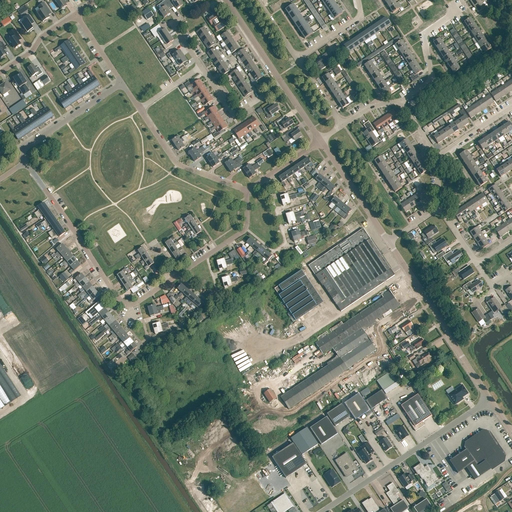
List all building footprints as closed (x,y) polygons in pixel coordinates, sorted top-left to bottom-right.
[(67,6),(65,5),(68,3),(65,0),(59,0),(56,2),(61,10),(62,9),(63,10),(65,9),(65,8),(67,6)] [(161,1),(162,3),(160,4),(163,8),(159,10),(164,18),(170,14),(166,7),(169,5),(166,0),(165,0),(158,0),(157,1),(159,3),(161,1)] [(166,0),(169,5),(173,3),(177,9),(183,5),(179,0),(175,0),(174,1),(173,0),(166,0)] [(327,10),(335,4),(332,0),(331,0),(324,5),(327,10)] [(389,0),(386,3),(389,8),(395,4),(393,1),(394,0),(389,0)] [(481,2),(474,7),(478,13),(485,8),(488,6),(486,4),(484,0),(481,2)] [(398,2),(395,4),(389,8),(392,13),(399,9),(397,6),(399,4),(398,2)] [(49,18),(48,16),(51,14),(48,10),(44,3),(38,7),(40,11),(37,13),(43,22),(45,22),(46,21),(46,20),(49,18)] [(288,15),(297,9),(293,4),(285,10),(288,15)] [(330,14),(339,9),(335,4),(327,10),(330,14)] [(28,10),(25,7),(18,11),(21,15),(28,10)] [(147,20),(154,16),(148,8),(142,12),(147,20)] [(221,19),(218,16),(221,14),(217,9),(211,13),(213,15),(207,19),(212,26),(213,25),(217,31),(226,25),(222,18),(221,19)] [(292,19),(300,14),(297,9),(288,15),(292,19)] [(339,9),(330,14),(334,19),(342,14),(339,9)] [(295,24),(303,19),(300,14),(292,19),(295,24)] [(33,30),(31,25),(34,24),(34,23),(28,15),(23,19),(25,22),(21,24),(27,32),(29,31),(30,32),(33,30)] [(12,23),(8,18),(1,23),(4,28),(12,23)] [(381,21),(385,28),(390,24),(386,18),(381,21)] [(467,27),(474,23),(470,18),(464,22),(466,25),(463,27),(465,29),(467,27)] [(298,29),(306,24),(303,19),(295,24),(298,29)] [(380,31),(385,28),(381,21),(375,25),(380,31)] [(471,32),(477,28),(474,23),(467,27),(471,32)] [(301,34),(309,28),(306,24),(298,29),(301,34)] [(160,36),(163,39),(169,35),(165,29),(163,31),(159,25),(150,31),(155,38),(157,37),(158,38),(160,36)] [(374,35),(380,31),(375,25),(370,28),(374,35)] [(208,33),(210,32),(208,29),(206,31),(204,27),(196,32),(200,38),(208,33)] [(309,28),(301,34),(305,39),(313,33),(309,28)] [(369,38),(374,35),(370,28),(365,32),(369,38)] [(474,37),(480,33),(477,28),(471,32),(474,37)] [(21,45),(18,41),(21,40),(20,38),(14,30),(9,33),(13,38),(9,40),(15,49),(21,45)] [(224,42),(231,37),(227,32),(220,37),(222,40),(220,41),(222,44),(224,42)] [(364,42),(369,38),(365,32),(360,35),(364,42)] [(210,36),(208,33),(200,38),(204,44),(213,37),(211,35),(210,36)] [(477,43),(484,38),(480,33),(474,37),(477,43)] [(169,35),(163,39),(165,43),(162,45),(166,50),(172,45),(171,43),(173,41),(169,35)] [(359,45),(364,42),(360,35),(355,39),(359,45)] [(213,37),(204,44),(208,49),(215,44),(213,41),(215,40),(213,37)] [(226,49),(235,43),(231,37),(224,42),(226,45),(224,47),(226,49)] [(433,43),(436,48),(443,44),(441,41),(443,40),(441,37),(433,43)] [(481,48),(487,43),(484,38),(477,43),(481,48)] [(354,49),(359,45),(355,39),(349,42),(354,49)] [(398,50),(405,46),(401,40),(395,45),(398,50)] [(64,53),(73,46),(69,41),(60,47),(55,50),(56,52),(61,49),(64,53)] [(348,52),(354,49),(349,42),(344,46),(348,52)] [(235,43),(226,49),(227,52),(229,50),(231,54),(239,49),(235,43)] [(491,48),(487,43),(481,48),(483,51),(481,52),(482,54),(491,48)] [(440,53),(446,49),(443,44),(436,48),(440,53)] [(62,62),(77,52),(73,46),(64,53),(67,56),(61,60),(62,62)] [(402,55),(408,51),(405,46),(398,50),(402,55)] [(211,59),(220,53),(218,51),(217,52),(214,48),(207,53),(211,59)] [(448,48),(446,49),(440,53),(443,58),(450,54),(448,51),(449,50),(448,48)] [(240,60),(248,55),(244,49),(236,54),(238,57),(237,58),(238,61),(240,60)] [(176,61),(183,56),(180,51),(176,53),(174,50),(167,55),(170,60),(174,57),(176,61)] [(405,60),(412,56),(408,51),(402,55),(405,60)] [(77,52),(62,62),(64,64),(69,60),(72,64),(81,58),(77,52)] [(215,65),(222,60),(220,57),(222,55),(220,53),(211,59),(215,65)] [(328,57),(326,53),(322,56),(323,58),(315,63),(320,71),(328,65),(327,64),(331,61),(331,62),(334,59),(331,55),(328,57)] [(447,63),(453,59),(450,54),(443,58),(447,63)] [(242,66),(251,60),(248,55),(240,60),(242,63),(240,64),(242,66)] [(183,56),(176,61),(178,64),(175,67),(178,72),(186,67),(184,64),(187,61),(183,56)] [(409,65),(415,61),(412,56),(405,60),(409,65)] [(81,58),(72,64),(74,68),(69,72),(70,74),(76,70),(85,64),(81,58)] [(453,59),(447,63),(450,68),(456,64),(454,61),(456,60),(455,58),(453,59)] [(364,65),(367,71),(374,66),(372,63),(374,61),(373,59),(364,65)] [(218,70),(227,64),(226,62),(224,63),(222,60),(215,65),(218,70)] [(248,71),(255,66),(251,60),(242,66),(244,69),(245,68),(248,71)] [(412,70),(418,66),(415,61),(409,65),(412,70)] [(227,64),(218,70),(222,76),(230,71),(227,68),(229,67),(227,64)] [(456,64),(450,68),(454,74),(460,69),(456,64)] [(37,70),(33,65),(32,65),(31,65),(30,66),(30,67),(28,68),(31,73),(29,74),(32,77),(33,76),(36,74),(37,77),(43,73),(39,68),(37,70)] [(371,76),(377,71),(375,68),(377,67),(376,65),(374,66),(367,71),(371,76)] [(250,77),(259,71),(255,66),(248,71),(250,74),(248,75),(250,77)] [(422,71),(418,66),(412,70),(414,73),(411,75),(412,78),(410,79),(413,82),(420,78),(417,74),(422,71)] [(341,72),(344,71),(341,67),(339,68),(338,67),(333,70),(337,76),(341,72)] [(233,80),(243,74),(241,72),(239,73),(237,70),(230,74),(233,80)] [(374,81),(381,76),(379,73),(381,72),(379,70),(377,71),(371,76),(374,81)] [(92,78),(88,80),(94,89),(100,85),(94,76),(93,76),(90,71),(88,72),(92,78)] [(259,71),(250,77),(251,80),(253,79),(255,82),(263,77),(259,71)] [(322,78),(325,83),(332,79),(330,76),(332,74),(331,72),(328,74),(322,78)] [(27,83),(21,73),(16,77),(15,76),(12,78),(14,81),(15,81),(19,88),(22,86),(22,87),(19,89),(24,95),(30,91),(25,85),(24,84),(27,83)] [(237,86),(245,81),(243,78),(244,77),(243,74),(233,80),(237,86)] [(43,85),(50,81),(47,75),(40,79),(43,85)] [(378,86),(384,82),(382,78),(384,77),(383,75),(381,76),(374,81),(378,86)] [(88,93),(94,89),(88,80),(84,83),(80,77),(78,79),(88,93)] [(82,97),(88,93),(78,79),(76,80),(80,85),(76,88),(82,97)] [(329,88),(335,84),(332,79),(325,83),(329,88)] [(33,84),(37,90),(43,86),(39,80),(33,84)] [(194,91),(203,85),(199,80),(191,86),(190,85),(186,87),(188,90),(192,87),(193,88),(194,90),(194,91)] [(241,91),(250,85),(248,83),(247,84),(245,81),(237,86),(241,91)] [(332,93),(339,89),(337,86),(339,85),(338,82),(335,84),(329,88),(332,93)] [(381,91),(388,87),(384,82),(378,86),(381,91)] [(507,94),(511,90),(511,88),(508,82),(502,86),(507,94)] [(10,91),(5,83),(2,86),(1,85),(0,85),(0,90),(3,95),(10,91)] [(69,85),(67,86),(77,101),(82,97),(76,88),(72,91),(69,85)] [(198,96),(206,90),(203,85),(194,91),(194,90),(192,91),(190,92),(191,95),(195,92),(197,95),(198,96)] [(250,85),(241,91),(245,97),(252,92),(250,89),(252,88),(250,85)] [(390,85),(388,87),(381,91),(385,96),(391,92),(389,89),(391,87),(390,85)] [(71,105),(77,101),(67,86),(65,88),(69,93),(65,96),(71,105)] [(501,98),(507,94),(502,86),(496,90),(501,98)] [(336,98),(342,94),(339,89),(332,93),(336,98)] [(201,101),(209,95),(206,90),(198,96),(197,95),(193,97),(194,100),(198,97),(200,100),(201,101)] [(495,102),(501,98),(496,90),(490,94),(495,102)] [(65,109),(71,105),(65,96),(61,98),(57,93),(55,94),(59,100),(65,109)] [(339,104),(345,99),(344,97),(346,95),(344,93),(342,94),(336,98),(339,104)] [(213,100),(209,95),(201,101),(200,100),(196,102),(197,104),(198,105),(202,102),(204,106),(213,100)] [(483,99),(488,107),(494,103),(489,95),(483,99)] [(345,99),(339,104),(342,109),(349,104),(345,99)] [(482,111),(488,107),(483,99),(477,103),(482,111)] [(41,112),(47,121),(50,119),(53,117),(47,108),(43,102),(41,103),(45,109),(41,112)] [(476,114),(482,111),(477,103),(471,107),(476,114)] [(18,104),(12,108),(16,113),(21,109),(18,104)] [(272,107),(271,105),(263,110),(267,116),(270,114),(272,116),(280,110),(276,105),(272,107)] [(209,118),(217,112),(214,107),(205,112),(201,114),(202,116),(206,114),(208,117),(209,118)] [(470,118),(476,114),(471,107),(465,111),(470,118)] [(34,109),(32,110),(42,125),(45,123),(47,121),(41,112),(37,114),(34,109)] [(39,126),(42,125),(32,110),(30,111),(34,117),(30,119),(36,128),(39,126)] [(459,120),(464,127),(469,123),(467,120),(469,119),(463,110),(459,112),(462,116),(462,115),(463,117),(459,120)] [(393,122),(394,121),(397,119),(399,122),(401,120),(399,117),(398,118),(393,111),(388,114),(393,122)] [(212,123),(220,117),(217,112),(209,118),(208,117),(204,119),(205,121),(209,119),(211,122),(212,123)] [(396,124),(394,121),(393,122),(388,114),(383,117),(388,125),(392,123),(394,125),(396,124)] [(36,128),(30,119),(26,122),(22,116),(20,118),(30,132),(34,130),(36,128)] [(215,128),(224,122),(220,117),(212,123),(211,122),(207,124),(209,126),(213,124),(215,127),(215,128)] [(254,129),(253,130),(256,134),(258,132),(255,128),(259,126),(254,117),(248,121),(254,129)] [(384,128),(388,125),(383,117),(378,121),(383,128),(382,129),(384,132),(386,130),(384,128)] [(22,124),(18,127),(25,136),(29,133),(30,132),(20,118),(18,119),(22,124)] [(282,119),(276,122),(281,129),(282,131),(285,129),(294,124),(290,118),(284,122),(282,119)] [(464,127),(459,120),(456,121),(454,119),(452,120),(454,123),(458,130),(464,127)] [(250,131),(253,130),(254,129),(248,121),(243,124),(249,132),(248,133),(251,137),(253,135),(250,131)] [(379,131),(382,129),(383,128),(378,121),(373,124),(378,131),(377,132),(379,135),(381,134),(379,131)] [(215,128),(215,127),(211,129),(211,130),(212,131),(216,129),(219,133),(223,130),(227,127),(224,122),(215,128)] [(375,131),(368,122),(363,125),(366,129),(367,129),(368,131),(367,132),(366,131),(363,133),(372,147),(379,143),(372,133),(375,131)] [(458,130),(454,123),(451,125),(450,123),(448,124),(449,126),(448,127),(453,134),(458,130)] [(24,136),(25,136),(18,127),(14,130),(11,124),(9,125),(13,131),(12,131),(19,140),(24,136)] [(249,132),(243,124),(239,127),(244,136),(243,136),(246,140),(248,139),(245,135),(248,133),(249,132)] [(453,134),(448,127),(446,128),(444,126),(442,127),(444,130),(443,130),(448,137),(453,134)] [(508,133),(504,126),(499,129),(503,136),(506,134),(508,133)] [(240,138),(243,136),(244,136),(239,127),(233,131),(239,139),(238,139),(241,143),(243,142),(240,138)] [(440,132),(438,129),(436,130),(438,133),(438,134),(443,141),(448,137),(443,130),(440,132)] [(498,140),(503,136),(499,129),(493,133),(498,140)] [(298,131),(292,135),(290,131),(285,135),(289,141),(293,138),(295,141),(302,136),(298,131)] [(431,134),(438,144),(443,141),(438,134),(435,136),(433,133),(431,134)] [(500,142),(498,140),(493,133),(488,136),(493,143),(496,141),(498,144),(500,142)] [(177,137),(172,141),(175,146),(181,142),(187,138),(186,136),(185,135),(181,138),(182,139),(179,140),(177,137)] [(493,143),(488,136),(483,139),(488,146),(491,145),(493,143)] [(181,142),(175,146),(179,151),(184,147),(182,144),(189,140),(187,138),(181,142)] [(403,149),(410,144),(407,139),(400,144),(402,147),(400,148),(401,150),(403,149)] [(490,149),(488,146),(483,139),(478,143),(482,150),(485,148),(487,151),(490,149)] [(407,154),(414,149),(410,144),(403,149),(405,152),(403,153),(405,156),(407,154)] [(191,157),(204,149),(202,147),(197,151),(195,148),(188,152),(191,157)] [(207,147),(204,149),(191,157),(194,162),(201,158),(199,155),(208,149),(207,147)] [(410,159),(417,155),(414,149),(407,154),(410,159)] [(269,150),(263,154),(265,157),(266,156),(268,158),(273,155),(269,150)] [(463,161),(470,156),(466,151),(459,155),(463,161)] [(213,154),(206,158),(210,163),(222,155),(221,153),(215,157),(213,154)] [(217,160),(222,157),(223,156),(222,155),(210,163),(213,168),(219,163),(217,160)] [(414,165),(421,160),(417,155),(410,159),(412,162),(410,164),(412,166),(414,165)] [(463,161),(466,166),(473,161),(471,158),(473,157),(471,155),(470,156),(463,161)] [(385,162),(384,161),(381,156),(374,161),(378,166),(385,162)] [(228,168),(240,160),(239,158),(233,162),(231,159),(224,164),(228,168)] [(305,167),(304,167),(307,171),(309,170),(307,166),(311,163),(308,158),(302,162),(305,167)] [(240,160),(228,168),(231,173),(238,169),(236,166),(240,163),(241,162),(240,160)] [(388,167),(386,163),(388,162),(386,160),(384,161),(385,162),(378,166),(381,171),(388,167)] [(415,171),(424,165),(421,160),(414,165),(416,168),(413,169),(415,171)] [(469,171),(476,166),(475,163),(477,162),(476,160),(473,161),(466,166),(469,171)] [(301,170),(304,167),(305,167),(302,162),(296,166),(299,171),(298,171),(301,175),(303,174),(301,170)] [(511,170),(506,163),(504,165),(502,162),(499,164),(501,167),(506,174),(511,170)] [(251,167),(249,164),(243,169),(246,174),(259,165),(257,163),(251,167)] [(259,165),(246,174),(249,178),(256,174),(254,171),(260,167),(259,165)] [(391,172),(389,169),(391,167),(390,165),(388,167),(381,171),(384,177),(391,172)] [(424,165),(415,171),(418,177),(421,175),(428,170),(424,165)] [(473,176),(480,172),(478,169),(481,167),(479,165),(477,167),(476,166),(469,171),(473,176)] [(295,174),(298,171),(299,171),(296,166),(290,170),(293,175),(295,179),(298,178),(295,174)] [(500,177),(506,174),(501,167),(496,170),(500,177)] [(289,178),(293,175),(290,170),(284,173),(288,178),(287,179),(290,183),(292,182),(289,178)] [(476,181),(483,177),(481,174),(484,172),(483,170),(480,172),(473,176),(476,181)] [(384,177),(388,182),(395,177),(391,172),(384,177)] [(283,181),(287,179),(288,178),(284,173),(278,177),(282,182),(281,183),(284,187),(286,186),(283,181)] [(321,184),(324,179),(319,174),(315,179),(319,182),(316,186),(318,188),(322,184),(321,184)] [(398,182),(396,179),(398,178),(397,176),(395,177),(388,182),(391,187),(398,182)] [(485,176),(484,177),(483,177),(476,181),(480,187),(487,182),(485,179),(486,178),(485,176)] [(326,188),(330,183),(324,179),(321,184),(322,184),(325,187),(322,191),(324,192),(327,189),(326,188)] [(398,182),(391,187),(395,192),(402,188),(400,184),(403,183),(401,180),(398,182)] [(326,188),(327,189),(330,191),(327,195),(329,197),(333,193),(332,192),(336,188),(330,183),(326,188)] [(492,196),(500,190),(496,185),(488,190),(491,194),(488,195),(489,197),(492,196)] [(418,193),(423,201),(429,197),(424,189),(418,193)] [(496,201),(503,196),(500,190),(492,196),(494,199),(492,201),(493,203),(496,201)] [(417,205),(423,201),(418,193),(412,197),(417,205)] [(481,204),(485,202),(487,205),(489,204),(482,194),(476,197),(481,204)] [(500,207),(507,202),(503,196),(496,201),(498,205),(496,207),(497,209),(500,207)] [(294,197),(281,201),(283,206),(286,205),(287,205),(287,204),(290,203),(290,201),(295,199),(294,197)] [(335,197),(331,202),(335,205),(332,209),(333,210),(334,211),(337,207),(337,206),(340,201),(335,197)] [(411,209),(417,205),(412,197),(406,201),(411,209)] [(481,204),(476,197),(471,201),(475,208),(479,205),(481,209),(483,207),(481,204)] [(340,201),(337,206),(337,207),(341,209),(337,213),(340,215),(343,211),(342,210),(346,206),(340,201)] [(405,213),(411,209),(406,201),(400,205),(405,213)] [(475,208),(471,201),(465,205),(469,212),(470,212),(473,209),(476,213),(478,211),(475,208)] [(501,215),(511,208),(507,202),(500,207),(502,211),(500,213),(501,215)] [(34,214),(36,216),(48,208),(44,203),(38,207),(40,209),(37,211),(38,211),(34,214)] [(472,215),(470,212),(469,212),(465,205),(459,209),(464,216),(467,213),(470,217),(472,215)] [(343,211),(340,215),(343,218),(345,219),(348,215),(351,210),(346,206),(342,210),(343,211)] [(48,208),(36,216),(38,219),(44,215),(45,217),(51,213),(48,208)] [(466,219),(464,216),(459,209),(453,213),(458,220),(462,217),(464,220),(466,219)] [(51,213),(45,217),(47,220),(41,224),(43,226),(54,218),(51,213)] [(300,215),(287,219),(288,224),(289,224),(292,224),(292,223),(293,223),(296,221),(295,219),(299,218),(300,217),(300,215)] [(187,223),(184,225),(185,227),(186,228),(189,225),(188,224),(193,221),(190,216),(185,219),(187,223)] [(51,225),(52,227),(58,223),(54,218),(43,226),(45,228),(51,225)] [(511,229),(511,226),(508,221),(506,222),(504,219),(502,221),(504,223),(502,225),(507,233),(511,229)] [(189,225),(186,228),(188,231),(189,233),(193,231),(192,230),(197,226),(193,221),(188,224),(189,225)] [(61,228),(58,223),(52,227),(54,230),(48,233),(50,236),(61,228)] [(507,233),(502,225),(500,226),(499,223),(496,225),(497,227),(498,226),(499,227),(495,230),(500,237),(507,233)] [(474,238),(481,233),(478,229),(481,227),(480,225),(469,232),(474,238)] [(193,231),(189,233),(191,236),(193,238),(196,236),(196,235),(201,232),(197,226),(192,230),(193,231)] [(432,241),(430,238),(438,232),(433,226),(424,232),(427,237),(423,239),(423,238),(422,239),(426,245),(432,241)] [(61,228),(50,236),(52,238),(55,236),(58,235),(59,237),(65,233),(61,228)] [(341,312),(394,275),(363,229),(309,266),(323,286),(341,312)] [(477,243),(485,238),(482,235),(485,233),(484,231),(481,233),(474,238),(477,243)] [(328,242),(338,235),(336,232),(326,239),(328,242)] [(305,233),(293,237),(294,242),(294,243),(297,242),(297,241),(298,241),(301,240),(301,237),(306,236),(305,233)] [(315,236),(307,238),(309,245),(317,243),(315,236)] [(170,240),(165,243),(169,249),(174,245),(173,244),(171,241),(175,239),(173,237),(170,239),(170,240)] [(485,238),(477,243),(481,249),(489,244),(486,240),(489,239),(488,237),(485,238)] [(252,247),(255,243),(250,238),(246,243),(250,246),(247,250),(249,252),(252,248),(252,247)] [(447,246),(442,239),(435,244),(433,241),(428,245),(434,254),(447,246)] [(174,245),(169,249),(172,254),(178,251),(177,250),(180,247),(178,244),(177,242),(173,244),(174,245)] [(257,252),(261,247),(255,243),(252,247),(252,248),(256,251),(252,254),(255,256),(258,252),(257,252)] [(54,259),(56,257),(66,249),(62,244),(56,249),(58,252),(55,255),(54,254),(51,256),(54,259)] [(141,256),(146,253),(143,247),(137,251),(140,255),(137,257),(138,259),(142,257),(141,256)] [(178,251),(172,254),(176,259),(181,256),(179,252),(182,250),(180,247),(177,250),(178,251)] [(262,256),(266,252),(261,247),(257,252),(258,252),(261,255),(258,259),(260,261),(263,257),(262,256)] [(63,258),(70,253),(66,249),(56,257),(58,259),(61,256),(63,258)] [(438,259),(441,257),(446,254),(444,251),(439,254),(436,256),(438,259)] [(463,257),(459,251),(451,256),(448,253),(443,257),(446,262),(450,260),(453,264),(463,257)] [(262,256),(263,257),(266,260),(263,263),(265,265),(269,261),(268,261),(272,256),(266,252),(262,256)] [(64,265),(73,257),(70,253),(63,258),(65,260),(62,263),(64,265)] [(145,262),(150,258),(146,253),(141,256),(142,257),(144,260),(140,262),(142,265),(145,263),(145,262)] [(44,265),(49,261),(46,256),(41,260),(44,265)] [(71,267),(77,262),(73,257),(64,265),(65,267),(69,264),(71,267)] [(145,262),(145,263),(147,265),(144,268),(146,270),(149,268),(149,267),(154,264),(150,258),(145,262)] [(77,262),(71,267),(73,269),(69,272),(71,274),(74,271),(81,266),(77,262)] [(230,262),(218,266),(219,271),(219,270),(220,271),(222,270),(223,270),(223,269),(227,268),(226,266),(231,264),(230,262)] [(473,273),(469,266),(461,271),(459,268),(454,271),(457,276),(460,274),(463,279),(473,273)] [(126,277),(125,276),(123,273),(127,271),(125,269),(122,271),(122,272),(117,275),(120,281),(126,277)] [(322,302),(305,276),(301,271),(274,289),(279,296),(296,320),(322,302)] [(76,286),(85,278),(81,274),(75,279),(77,281),(74,284),(76,286)] [(129,283),(129,282),(127,279),(130,277),(129,274),(125,276),(126,277),(120,281),(124,286),(129,283)] [(89,282),(85,278),(76,286),(77,288),(81,285),(83,288),(89,282)] [(135,285),(137,288),(144,284),(142,281),(141,281),(139,279),(136,281),(138,283),(135,285)] [(129,283),(124,286),(128,292),(133,288),(130,284),(134,282),(132,280),(129,282),(129,283)] [(236,282),(235,280),(223,283),(224,288),(225,289),(227,288),(227,287),(228,287),(232,286),(231,283),(236,282)] [(483,287),(478,280),(472,285),(470,282),(463,286),(467,292),(470,289),(473,293),(483,287)] [(83,295),(92,287),(89,282),(83,288),(85,290),(81,293),(83,295)] [(183,293),(187,289),(181,284),(177,289),(181,292),(178,296),(179,297),(180,298),(183,294),(183,293)] [(90,296),(96,291),(92,287),(83,295),(84,297),(88,294),(90,296)] [(188,298),(192,293),(187,289),(183,293),(183,294),(187,297),(183,300),(185,302),(189,299),(188,298)] [(96,291),(90,296),(92,299),(88,302),(90,303),(93,301),(100,296),(96,291)] [(396,309),(400,306),(389,291),(382,296),(383,298),(343,325),(341,322),(330,330),(331,333),(328,335),(327,332),(317,338),(319,341),(316,343),(324,354),(332,348),(338,356),(327,363),(328,365),(281,397),(289,409),(348,370),(347,369),(349,368),(353,366),(376,350),(372,344),(362,329),(395,307),(396,309)] [(170,293),(166,295),(173,304),(179,297),(178,296),(177,295),(174,298),(170,293)] [(193,302),(197,298),(192,293),(188,298),(189,299),(192,301),(189,305),(191,307),(194,303),(193,302)] [(169,302),(165,296),(161,297),(162,304),(169,302)] [(193,302),(194,303),(197,306),(194,310),(196,311),(199,308),(199,307),(203,302),(197,298),(193,302)] [(501,307),(495,298),(487,303),(494,313),(499,309),(502,314),(508,310),(507,309),(505,306),(505,305),(501,307)] [(98,313),(104,308),(101,304),(95,309),(91,312),(93,314),(96,311),(98,313)] [(98,320),(108,312),(104,308),(98,313),(93,317),(95,319),(89,324),(91,327),(98,320)] [(162,308),(149,312),(150,317),(151,317),(154,316),(153,316),(154,316),(154,315),(158,314),(157,312),(162,311),(162,308)] [(479,309),(472,313),(478,323),(483,320),(485,324),(486,323),(487,326),(491,323),(490,321),(491,320),(487,314),(484,317),(479,309)] [(105,322),(112,317),(108,312),(98,320),(100,322),(104,319),(105,322)] [(81,317),(78,319),(83,326),(86,323),(81,317)] [(106,329),(115,321),(112,317),(105,322),(107,324),(104,327),(106,329)] [(113,330),(119,325),(115,321),(106,329),(107,331),(111,328),(113,330)] [(410,322),(409,321),(406,324),(405,323),(401,326),(408,336),(414,332),(412,329),(413,328),(413,327),(413,326),(411,324),(412,324),(411,322),(410,322)] [(113,338),(122,330),(119,325),(113,330),(115,333),(111,336),(113,338)] [(162,332),(166,331),(165,329),(167,328),(166,326),(154,329),(155,334),(155,335),(158,334),(158,333),(159,333),(162,332)] [(120,339),(126,334),(122,330),(113,338),(114,340),(118,337),(120,339)] [(120,346),(130,338),(126,334),(120,339),(122,341),(118,344),(120,346)] [(127,348),(133,343),(130,338),(120,346),(122,348),(125,345),(127,348)] [(424,343),(421,339),(417,342),(416,341),(413,344),(409,347),(412,352),(416,349),(417,350),(420,348),(419,346),(424,343)] [(133,343),(127,348),(129,350),(126,353),(127,355),(131,352),(137,347),(133,343)] [(426,360),(431,357),(428,353),(421,358),(419,355),(415,358),(418,362),(415,365),(417,368),(427,362),(426,360)] [(0,409),(21,396),(0,364),(0,409)] [(390,372),(376,381),(385,394),(399,385),(390,372)] [(431,386),(434,390),(443,384),(440,379),(431,386)] [(460,399),(468,394),(462,385),(448,395),(455,405),(461,401),(460,399)] [(359,392),(362,396),(370,392),(367,387),(359,392)] [(269,403),(276,398),(271,389),(263,394),(269,403)] [(371,410),(387,399),(382,390),(365,401),(371,410)] [(367,417),(372,414),(359,394),(344,404),(355,420),(365,414),(367,417)] [(425,425),(422,422),(432,416),(418,395),(401,406),(411,422),(409,423),(415,431),(425,425)] [(335,427),(350,417),(342,404),(327,414),(335,427)] [(385,422),(387,426),(400,417),(397,413),(385,422)] [(338,434),(327,417),(310,428),(321,445),(338,434)] [(402,440),(409,436),(402,426),(396,431),(402,440)] [(385,430),(382,427),(374,432),(377,436),(385,430)] [(302,455),(318,445),(307,428),(291,439),(302,455)] [(504,455),(498,447),(489,433),(483,432),(466,443),(465,449),(466,450),(449,461),(458,473),(466,468),(475,480),(503,461),(504,455)] [(386,451),(392,447),(386,438),(379,442),(386,451)] [(361,447),(363,450),(357,454),(362,461),(363,461),(366,464),(372,460),(369,455),(374,452),(368,443),(364,445),(361,447)] [(286,479),(307,465),(293,444),(272,458),(286,479)] [(340,458),(342,461),(337,464),(345,476),(350,473),(351,475),(353,473),(354,474),(355,473),(355,472),(358,470),(346,454),(340,458)] [(433,483),(438,480),(434,474),(433,474),(430,470),(427,472),(421,464),(414,469),(418,474),(419,474),(422,479),(423,479),(426,484),(424,485),(427,489),(429,490),(435,485),(433,483)] [(324,476),(324,477),(329,484),(332,487),(340,482),(337,477),(336,478),(335,476),(335,475),(332,470),(324,476)] [(407,477),(405,475),(399,479),(405,487),(411,483),(410,482),(414,480),(411,475),(407,477)] [(398,503),(396,500),(398,498),(396,494),(399,493),(392,483),(387,487),(390,491),(386,494),(392,502),(394,506),(390,509),(392,511),(403,511),(408,509),(403,500),(398,503)] [(500,502),(504,498),(499,490),(494,494),(500,502)] [(284,511),(293,507),(284,494),(271,503),(277,511),(284,511)] [(494,494),(490,496),(496,504),(500,502),(494,494)] [(367,511),(370,511),(373,511),(386,511),(384,509),(379,511),(378,511),(377,510),(379,509),(376,505),(375,505),(373,503),(374,502),(371,498),(368,500),(362,503),(367,511)] [(416,511),(425,511),(432,508),(426,499),(414,508),(416,511)]
